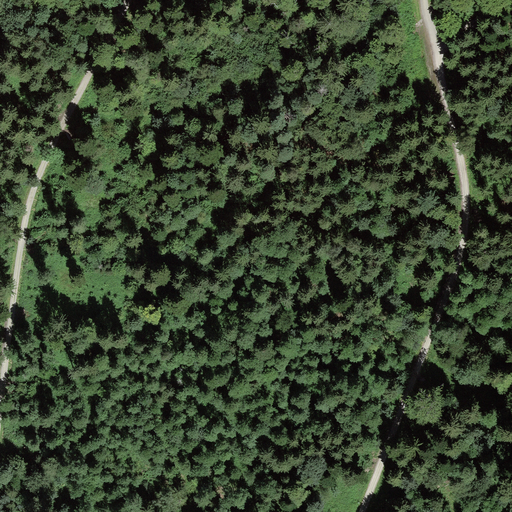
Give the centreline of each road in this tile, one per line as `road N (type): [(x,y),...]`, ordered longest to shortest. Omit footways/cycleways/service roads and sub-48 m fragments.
road 1 (track): [(437,53),(462,175),(462,249),(361,511)]
road 2 (track): [(0,440),(22,229),(65,108),(126,0)]
